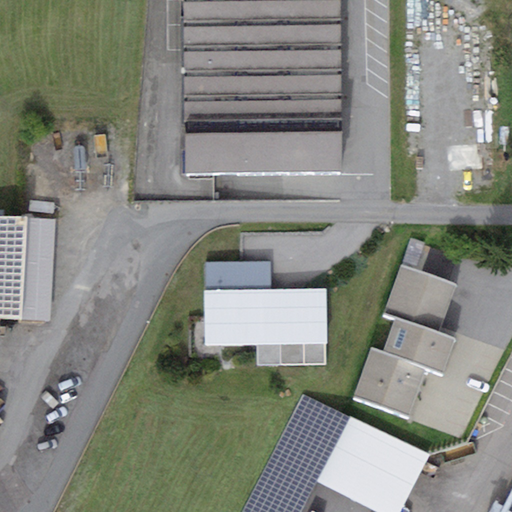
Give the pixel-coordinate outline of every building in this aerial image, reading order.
[(340,173),(338,0),(185,0),(187,174),(340,173)] [(0,317),(47,320),(52,220),(15,218),(0,217),(0,317)] [(271,261),(206,262),(207,320),(216,320),(217,339),(278,338),(278,343),(257,343),(258,365),(326,364),(325,290),(256,291),(256,282),(271,282),(271,261)] [(448,281),(403,265),(385,316),(397,320),(385,352),(373,348),(355,398),(407,417),(424,368),(441,374),(454,338),(430,330),(448,281)] [(244,511),(300,511),(317,481),(349,419),(303,398),(244,511)] [(400,511),(428,458),(349,419),(317,481),(377,511),(400,511)]
